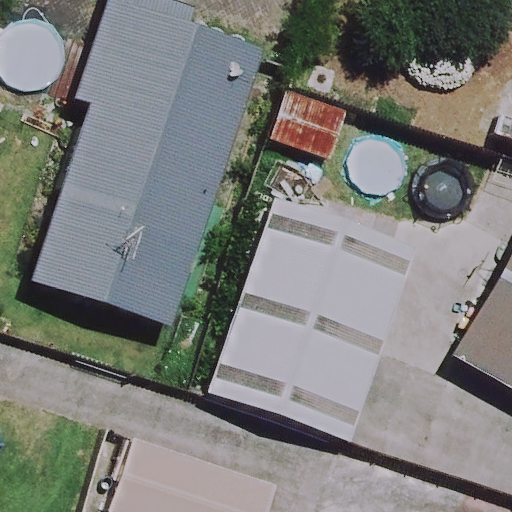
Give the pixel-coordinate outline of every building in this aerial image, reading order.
[(183,18),(126,0),(101,0),(67,107),(79,111),(22,288),(88,309),(158,332),(252,40),(183,18)] [(270,88),(253,141),(331,166),(348,113),(270,88)] [(312,196),(304,220),(262,206),(196,398),(339,446),(405,255),(375,245),(383,221),(312,196)] [(511,246),(445,342),(511,388),(511,246)] [(253,511),(261,490),(124,442),(99,511),(253,511)]
